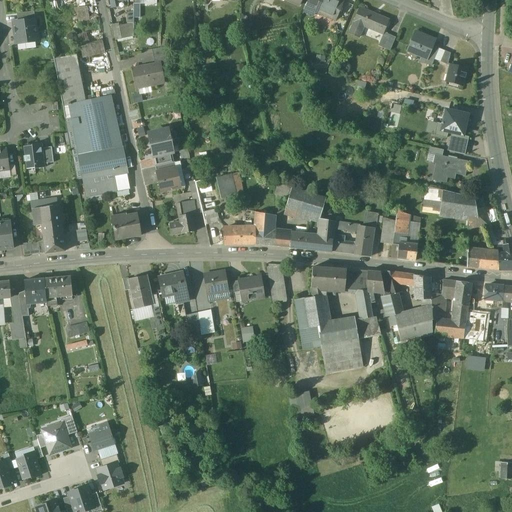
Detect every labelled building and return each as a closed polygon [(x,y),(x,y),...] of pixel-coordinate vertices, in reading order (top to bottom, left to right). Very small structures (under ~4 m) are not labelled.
[(118,1),(115,2),(115,0),(110,0),(112,8),(120,7),(118,1)] [(308,0),(304,11),(314,15),(315,12),(314,12),(319,0),(308,0)] [(344,2),(339,0),(319,0),(314,12),(315,12),(336,21),(344,2)] [(359,8),(353,22),(354,22),(349,34),(358,38),(363,26),(383,34),(389,21),(359,8)] [(34,12),(17,14),(18,22),(35,19),(34,12)] [(35,19),(13,22),(16,44),(38,41),(35,19)] [(119,24),(113,25),(115,41),(121,40),(119,24)] [(435,40),(415,32),(407,52),(421,57),(426,60),(427,60),(431,50),(432,46),(435,40)] [(387,35),(382,48),(390,51),(395,38),(389,35),(388,36),(387,35)] [(165,48),(152,50),(154,58),(167,56),(165,48)] [(439,49),(438,49),(437,52),(434,60),(439,62),(444,51),(439,49)] [(431,50),(427,60),(426,60),(425,65),(431,66),(434,60),(437,52),(431,50)] [(450,54),(444,51),(439,62),(447,65),(447,64),(450,54)] [(76,55),(54,60),(63,106),(85,101),(76,55)] [(167,56),(154,58),(155,64),(160,63),(160,64),(168,62),(167,56)] [(155,64),(132,69),(136,89),(164,83),(160,64),(160,63),(155,64)] [(467,69),(450,64),(445,82),(462,86),(467,69)] [(85,101),(63,106),(65,119),(71,118),(83,179),(100,176),(128,171),(123,146),(122,147),(117,120),(116,120),(111,95),(85,101)] [(397,123),(401,106),(393,104),(389,121),(397,123)] [(465,137),(470,115),(445,109),(440,132),(452,134),(465,137)] [(168,130),(148,134),(150,142),(148,146),(151,148),(153,157),(171,153),(173,153),(171,145),(174,140),(169,138),(168,130)] [(465,137),(452,134),(448,151),(465,155),(469,138),(465,137)] [(42,144),(32,145),(32,146),(24,147),(25,156),(23,156),(24,162),(26,162),(27,169),(35,168),(35,169),(45,168),(44,164),(42,149),(42,144)] [(52,147),(42,149),(44,164),(53,163),(52,147)] [(443,150),(431,147),(429,154),(435,156),(435,155),(442,157),(442,156),(443,150)] [(7,148),(0,149),(0,171),(10,171),(9,166),(7,148)] [(171,153),(153,157),(155,167),(173,163),(171,153)] [(442,157),(435,155),(435,156),(433,163),(436,164),(432,180),(446,183),(447,178),(455,180),(456,174),(465,176),(468,162),(442,156),(442,157)] [(173,163),(155,167),(156,173),(176,168),(175,163),(173,163)] [(176,168),(156,173),(161,192),(180,187),(176,168)] [(242,188),(239,173),(231,175),(236,196),(243,194),(242,188)] [(231,175),(216,178),(221,199),(236,196),(231,175)] [(100,176),(83,179),(85,188),(102,185),(100,176)] [(195,182),(190,183),(192,195),(198,193),(195,182)] [(292,188),(278,184),(274,194),(289,198),(292,188)] [(102,185),(85,188),(86,197),(103,194),(102,185)] [(435,189),(427,186),(423,212),(431,214),(435,189)] [(326,198),(292,188),(289,198),(285,209),(319,219),(321,214),(326,198)] [(442,191),(435,189),(431,214),(439,215),(442,191)] [(474,198),(442,191),(439,215),(468,216),(477,216),(476,210),(474,198)] [(198,193),(192,195),(194,204),(200,203),(198,193)] [(482,198),(474,198),(476,210),(484,208),(482,198)] [(182,203),(177,204),(179,216),(185,215),(182,203)] [(200,203),(194,204),(196,214),(202,213),(200,203)] [(58,206),(40,208),(42,225),(44,241),(46,253),(46,254),(65,251),(62,231),(61,231),(58,206)] [(40,208),(32,209),(34,226),(42,225),(40,208)] [(484,208),(476,210),(477,216),(468,216),(468,227),(468,228),(478,226),(478,225),(480,225),(488,223),(484,208)] [(217,209),(202,213),(205,226),(220,222),(217,209)] [(379,214),(367,212),(365,227),(374,228),(374,229),(376,229),(377,216),(377,215),(379,216),(379,214)] [(396,218),(395,228),(393,245),(398,245),(399,243),(406,244),(409,222),(410,215),(397,212),(396,218)] [(257,213),(256,213),(254,229),(255,229),(255,232),(263,233),(265,214),(257,213)] [(137,214),(111,219),(115,240),(141,236),(137,214)] [(185,215),(179,216),(180,222),(181,234),(182,234),(195,232),(192,214),(185,215)] [(269,215),(265,214),(263,233),(273,234),(274,216),(269,215)] [(325,220),(319,219),(317,239),(306,237),(306,234),(291,232),(291,236),(290,236),(289,248),(290,248),(331,252),(332,241),(333,236),(334,229),(334,222),(325,220)] [(10,222),(0,223),(0,250),(13,249),(11,229),(10,222)] [(180,222),(169,224),(171,236),(181,234),(180,222)] [(360,226),(337,222),(337,229),(359,233),(360,226)] [(365,227),(360,226),(359,233),(357,243),(355,243),(354,247),(353,255),(370,257),(374,229),(374,228),(365,227)] [(76,229),(78,241),(87,239),(85,228),(76,229)] [(254,229),(223,229),(224,246),(256,245),(255,232),(255,229),(254,229)] [(263,233),(255,232),(256,245),(289,248),(290,236),(273,234),(263,233)] [(44,241),(37,242),(38,254),(46,253),(44,241)] [(342,243),(332,241),(331,252),(353,255),(354,247),(347,246),(347,243),(342,243)] [(406,244),(399,243),(398,245),(397,259),(404,260),(408,261),(408,260),(415,261),(417,245),(406,244)] [(508,245),(503,245),(505,254),(511,253),(511,245),(508,245)] [(497,255),(485,255),(485,252),(474,251),(467,250),(467,268),(498,271),(497,255)] [(511,253),(505,254),(497,255),(498,271),(511,270),(511,253)] [(280,265),(267,264),(273,304),(287,302),(280,265)] [(322,268),(312,267),(311,288),(318,288),(345,290),(346,270),(326,268),(323,267),(322,268)] [(367,271),(346,270),(345,290),(357,291),(357,290),(368,291),(368,290),(367,290),(366,284),(367,271)] [(380,272),(367,271),(366,284),(367,290),(368,290),(372,291),(382,291),(383,291),(384,291),(384,290),(383,286),(380,272)] [(400,274),(385,271),(388,285),(390,295),(398,293),(399,293),(397,283),(399,283),(400,274)] [(224,272),(204,275),(207,294),(227,291),(224,272)] [(182,273),(159,278),(163,297),(175,294),(177,303),(188,301),(182,273)] [(414,275),(406,274),(405,284),(414,285),(414,275)] [(430,278),(414,275),(414,285),(415,300),(431,299),(431,294),(430,278)] [(146,276),(129,280),(131,290),(135,306),(140,305),(140,308),(152,306),(153,305),(146,276)] [(261,276),(238,280),(238,281),(240,292),(241,302),(265,298),(261,276)] [(70,277),(44,279),(46,299),(56,298),(72,296),(70,277)] [(128,278),(122,279),(125,291),(131,290),(129,280),(128,278)] [(44,279),(24,281),(25,295),(26,304),(28,304),(46,302),(46,299),(44,279)] [(441,295),(444,299),(446,299),(454,300),(455,295),(457,282),(454,282),(443,280),(442,291),(441,295)] [(9,282),(0,282),(0,298),(2,299),(11,298),(9,282)] [(470,284),(457,282),(455,295),(454,300),(454,305),(455,305),(467,306),(470,284)] [(388,285),(383,286),(384,290),(384,291),(383,291),(382,291),(384,297),(390,295),(388,285)] [(504,287),(486,285),(485,300),(503,301),(504,287)] [(511,287),(504,287),(503,301),(511,301),(511,287)] [(318,288),(311,288),(312,297),(319,296),(318,288)] [(368,291),(357,290),(357,291),(362,318),(362,319),(372,318),(371,311),(370,303),(368,291)] [(390,295),(394,315),(402,313),(398,293),(390,295)] [(444,299),(441,295),(438,295),(431,294),(431,299),(431,305),(431,307),(432,310),(432,320),(436,320),(444,321),(446,299),(444,299)] [(26,304),(25,295),(19,295),(19,297),(21,310),(22,317),(29,316),(28,304),(26,304)] [(312,297),(304,298),(309,328),(317,327),(317,326),(329,324),(324,295),(319,296),(312,297)] [(384,297),(383,297),(388,317),(389,316),(394,315),(390,295),(384,297)] [(19,297),(11,298),(13,311),(21,310),(19,297)] [(56,298),(46,299),(46,302),(47,306),(57,305),(56,298)] [(304,298),(295,300),(300,330),(309,328),(304,298)] [(511,301),(503,301),(502,318),(509,318),(511,318),(511,301)] [(401,343),(418,338),(432,335),(432,321),(432,320),(432,310),(431,307),(431,305),(402,313),(394,315),(397,325),(401,343)] [(467,306),(455,305),(453,322),(465,324),(466,313),(467,306)] [(140,308),(135,309),(132,310),(135,321),(154,317),(152,308),(152,306),(140,308)] [(159,307),(152,308),(154,317),(155,322),(162,321),(159,307)] [(21,310),(13,311),(15,324),(23,322),(22,317),(21,310)] [(211,310),(198,313),(200,326),(200,327),(213,324),(211,310)] [(198,313),(185,316),(188,329),(200,326),(198,313)] [(485,315),(466,313),(465,324),(463,339),(482,341),(485,315)] [(372,318),(362,319),(362,318),(355,320),(356,330),(368,328),(374,327),(372,318)] [(329,324),(317,326),(317,327),(320,345),(358,339),(356,330),(355,320),(329,324)] [(444,321),(436,320),(434,336),(463,339),(465,324),(453,322),(444,321)] [(15,324),(10,324),(13,340),(19,339),(26,338),(23,322),(15,324)] [(87,323),(66,328),(69,338),(89,333),(87,323)] [(213,324),(200,327),(201,334),(214,332),(213,324)] [(309,328),(300,330),(303,350),(321,347),(320,345),(317,327),(309,328)] [(368,328),(356,330),(358,339),(369,337),(368,328)] [(358,339),(320,345),(321,347),(324,363),(361,357),(358,339)] [(86,341),(67,346),(68,350),(87,345),(86,341)] [(361,357),(324,363),(326,374),(362,367),(361,357)] [(184,369),(184,372),(176,374),(177,382),(186,381),(187,388),(208,385),(207,375),(201,376),(199,366),(184,369)] [(307,392),(288,393),(289,409),(308,407),(307,392)] [(72,416),(61,420),(62,423),(63,423),(67,436),(77,432),(72,416)] [(62,423),(42,429),(43,434),(47,446),(50,455),(71,448),(67,436),(63,423),(62,423)] [(101,430),(89,434),(94,451),(97,450),(115,444),(109,424),(100,427),(101,430)] [(43,434),(37,436),(38,440),(41,448),(47,446),(43,434)] [(38,440),(31,442),(34,451),(37,459),(44,457),(41,448),(38,440)] [(115,444),(97,450),(101,460),(117,455),(118,454),(115,444)] [(34,451),(16,457),(24,481),(42,476),(37,459),(34,451)] [(8,454),(2,456),(4,462),(5,461),(7,469),(13,468),(8,454)] [(101,460),(100,460),(102,468),(116,463),(117,464),(119,463),(117,455),(101,460)] [(5,461),(4,462),(0,462),(0,489),(12,485),(7,469),(5,461)] [(119,470),(117,464),(116,463),(102,468),(97,470),(99,476),(98,476),(101,484),(102,484),(104,490),(123,484),(121,477),(122,477),(120,469),(119,470)] [(73,508),(74,511),(83,511),(94,508),(95,508),(90,495),(88,487),(68,493),(70,497),(73,508)] [(97,493),(90,495),(95,508),(94,508),(95,511),(102,510),(97,493)] [(67,510),(73,508),(70,497),(63,499),(67,510)] [(59,511),(56,502),(37,508),(38,511),(59,511)]
